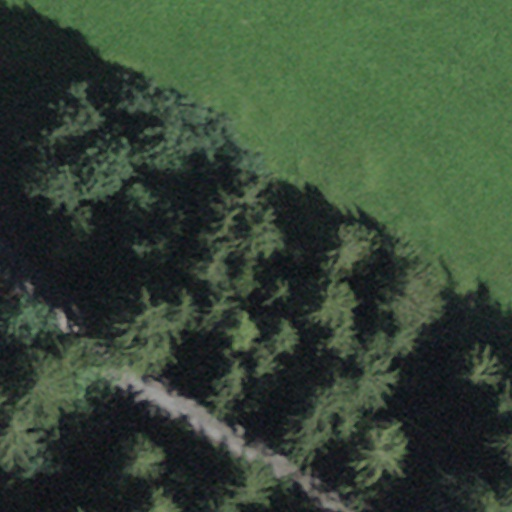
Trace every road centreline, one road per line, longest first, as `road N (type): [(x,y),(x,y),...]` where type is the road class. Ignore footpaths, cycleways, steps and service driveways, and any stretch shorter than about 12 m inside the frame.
road 1 (residential): [(0,253),(158,398)]
road 2 (unclassified): [(158,398),(330,511)]
